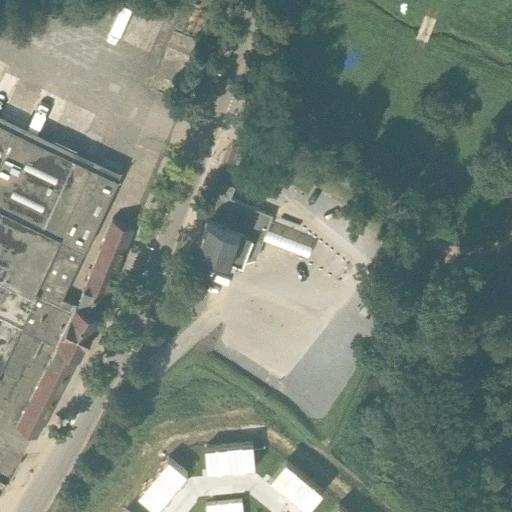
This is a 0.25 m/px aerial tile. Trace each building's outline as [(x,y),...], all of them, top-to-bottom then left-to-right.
[(183,31),(204,39),(213,16),(192,8),(183,31)] [(77,305),(62,297),(118,178),(0,121),(0,368),(17,377),(24,362),(30,365),(43,339),(58,346),(16,426),(36,436),(78,354),(80,355),(100,313),(99,312),(133,227),(112,219),(77,305)] [(247,253),(256,257),(272,216),(225,197),(230,186),(222,182),(196,246),(242,264),(247,253)] [(253,440),(229,442),(231,466),(255,464),(253,440)] [(229,442),(205,444),(207,468),(231,466),(229,442)] [(169,455),(138,491),(157,507),(187,470),(169,455)] [(305,473),(286,458),(271,477),(289,492),(305,473)] [(323,489),(305,473),(289,492),(308,507),(323,489)] [(243,511),(242,497),(206,500),(207,511),(243,511)] [(350,511),(338,502),(329,511),(350,511)]
